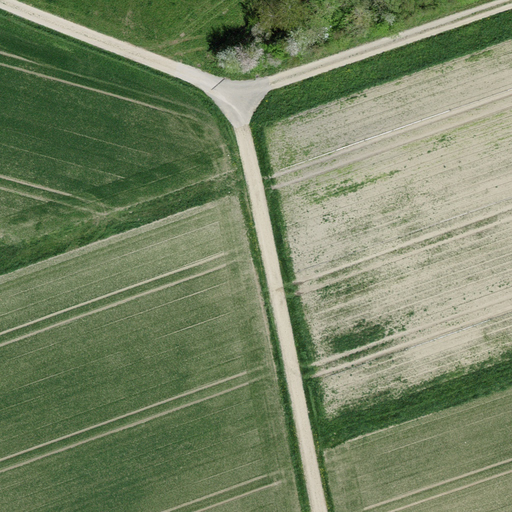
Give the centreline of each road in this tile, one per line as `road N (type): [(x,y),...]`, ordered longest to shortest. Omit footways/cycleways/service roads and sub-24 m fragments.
road 1 (track): [(511,4),(232,96),(0,4)]
road 2 (track): [(315,511),(232,96)]
